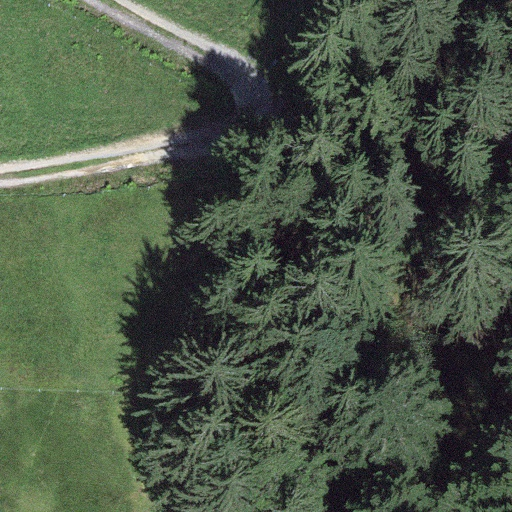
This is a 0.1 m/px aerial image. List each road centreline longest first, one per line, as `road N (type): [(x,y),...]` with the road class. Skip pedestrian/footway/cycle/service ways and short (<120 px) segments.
road 1 (track): [(0,177),(224,136),(261,104),(246,78)]
road 2 (track): [(106,0),(246,78)]
